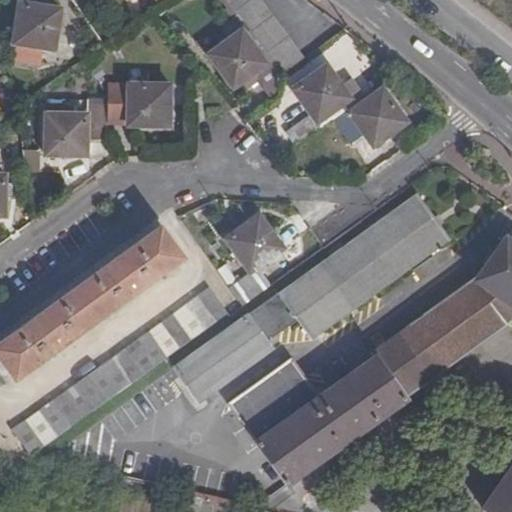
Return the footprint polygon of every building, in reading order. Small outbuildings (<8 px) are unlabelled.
[(257,43),(282,77),(305,60),(260,0),(226,0),(232,8),(257,43)] [(61,10),(21,4),(11,61),(40,65),(44,51),(54,53),(61,10)] [(230,40),(209,55),(234,90),(238,87),(244,95),(258,84),(271,101),(281,93),(282,77),(257,43),(232,8),(216,20),(230,40)] [(286,133),(296,146),(322,128),(319,123),(360,93),(351,80),(342,86),(326,66),(293,89),(312,115),(286,133)] [(108,102),(108,126),(170,127),(171,86),(153,86),(154,70),(131,69),(130,86),(109,85),(108,99),(108,102)] [(350,114),(348,110),(334,120),(346,136),(352,143),(365,135),(374,148),(408,123),(383,90),(350,114)] [(90,142),(107,142),(108,126),(108,102),(88,102),(87,116),(48,115),(47,156),(89,157),(90,142)] [(334,120),(324,127),(336,143),(346,136),(334,120)] [(21,166),(38,165),(37,148),(20,149),(21,166)] [(449,241),(416,195),(279,296),(277,295),(174,369),(199,404),(274,350),(267,340),(296,320),(311,340),(449,241)] [(229,289),(242,306),(271,286),(258,269),(283,249),(258,216),(225,240),(249,274),(229,289)] [(184,260),(161,228),(0,346),(0,358),(16,381),(184,260)] [(511,511),(511,244),(505,239),(494,254),(489,251),(481,261),(486,266),(474,283),(377,352),(379,354),(319,398),(292,360),(229,405),(288,486),(409,398),(408,395),(511,319),(511,469),(481,511),(511,511)] [(444,251),(411,274),(418,283),(451,259),(444,251)] [(227,314),(209,289),(113,358),(13,429),(30,455),(227,314)] [(125,479),(246,507),(251,479),(131,451),(125,479)]
